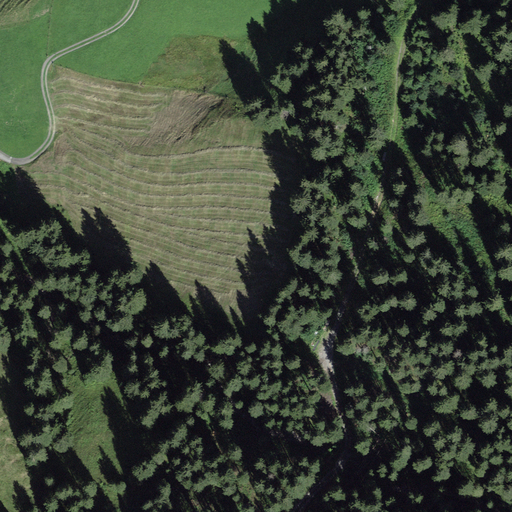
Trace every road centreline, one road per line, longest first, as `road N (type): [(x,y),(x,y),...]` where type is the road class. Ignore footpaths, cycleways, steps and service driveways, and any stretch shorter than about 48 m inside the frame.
road 1 (track): [(424,0),(341,341),(344,453),(301,511)]
road 2 (track): [(0,155),(9,163),(33,158),(54,133),(44,61),(131,16),(133,0)]
